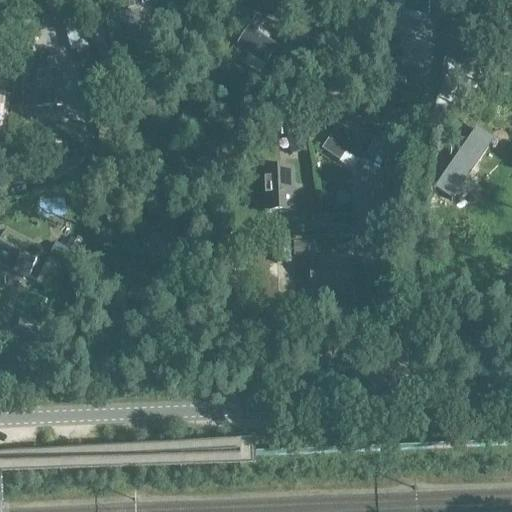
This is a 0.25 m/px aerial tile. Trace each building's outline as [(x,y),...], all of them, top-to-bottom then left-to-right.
[(427,23),(431,0),(393,0),(391,17),(427,23)] [(111,46),(146,39),(140,10),(105,18),(111,46)] [(260,30),(252,25),(238,50),(265,67),(276,49),(256,36),(260,30)] [(0,64),(0,81),(8,82),(9,65),(0,64)] [(122,64),(117,100),(148,104),(153,75),(135,72),(136,66),(122,64)] [(31,85),(21,85),(21,88),(23,108),(23,109),(63,108),(62,103),(60,67),(34,69),(35,85),(31,85)] [(409,98),(408,80),(386,81),(387,99),(409,98)] [(76,117),(75,96),(66,96),(67,117),(76,117)] [(237,139),(212,129),(198,166),(223,176),(237,139)] [(359,164),(374,143),(358,132),(357,134),(351,130),(344,138),(336,133),(325,151),(340,161),(345,155),(359,164)] [(289,155),(306,153),(303,131),(286,133),(289,155)] [(346,162),(339,172),(354,181),(360,172),(346,162)] [(295,170),(260,171),(261,213),(296,213),(295,170)] [(0,229),(0,264),(25,278),(39,250),(0,229)] [(174,271),(184,257),(193,243),(184,236),(172,253),(155,241),(142,258),(158,270),(163,263),(174,271)] [(310,292),(350,291),(349,264),(325,265),(325,261),(309,262),(310,292)] [(14,327),(12,345),(35,348),(38,331),(14,327)]
